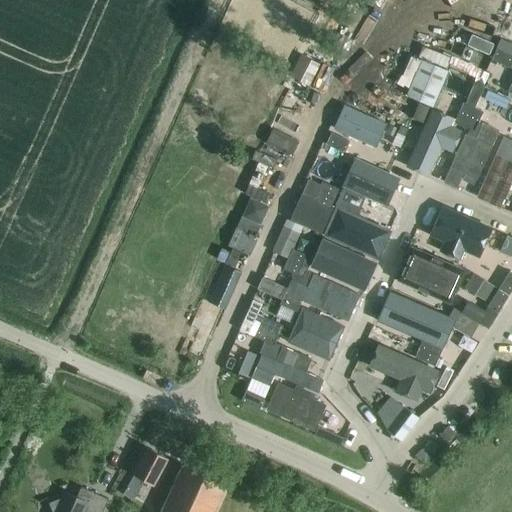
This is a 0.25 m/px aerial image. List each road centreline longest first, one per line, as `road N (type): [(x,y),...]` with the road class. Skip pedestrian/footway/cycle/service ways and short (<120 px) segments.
road 1 (unclassified): [(387,461),(330,378),(420,184),(511,222)]
road 2 (unclassified): [(328,104),(188,410)]
road 3 (unclassified): [(188,410),(0,328)]
road 4 (unclassified): [(511,307),(453,394),(387,461)]
road 5 (unclassified): [(366,493),(188,410)]
